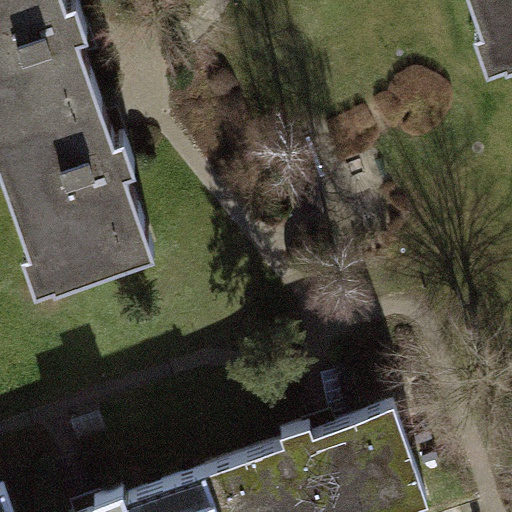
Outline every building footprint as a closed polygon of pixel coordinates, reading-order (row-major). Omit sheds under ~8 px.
[(0,0),(0,110),(98,76),(80,25),(89,22),(81,0),(0,0)] [(506,56),(511,54),(511,0),(473,0),(482,23),(493,19),(506,56)] [(41,240),(54,277),(156,241),(128,161),(137,158),(125,124),(116,128),(98,76),(0,110),(0,122),(9,147),(0,149),(0,156),(30,244),(41,240)] [(206,463),(224,511),(374,511),(429,493),(394,396),(330,419),(313,424),(310,415),(283,425),(287,434),(206,463)] [(224,511),(206,463),(128,490),(125,480),(96,490),(99,500),(85,505),(65,511),(224,511)] [(0,511),(17,511),(6,480),(0,482),(0,511)]
